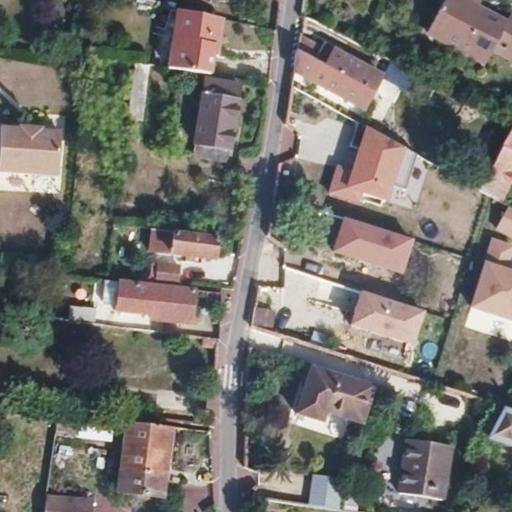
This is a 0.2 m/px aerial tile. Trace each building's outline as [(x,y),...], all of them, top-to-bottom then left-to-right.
[(479,0),(442,0),(437,10),(511,48),(511,17),(508,15),(504,22),(476,8),(479,0)] [(491,50),(511,60),(511,48),(437,10),(425,33),(483,63),(491,50)] [(182,11),(181,16),(165,68),(175,69),(208,74),(210,56),(214,56),(219,19),(182,11)] [(148,65),(165,68),(181,16),(174,15),(148,65)] [(318,42),(316,46),(296,35),(291,65),(311,75),(309,79),(360,106),(377,73),(318,42)] [(131,63),(124,119),(138,121),(145,65),(131,63)] [(203,78),(194,142),(227,147),(235,83),(203,78)] [(318,119),(325,105),(288,85),(280,131),(295,134),(299,109),(318,119)] [(0,144),(55,150),(57,132),(36,130),(36,126),(15,124),(14,128),(0,126),(0,144)] [(474,187),(495,199),(511,167),(511,130),(506,128),(474,187)] [(402,153),(362,139),(346,184),(328,177),(320,197),(358,211),(362,200),(382,207),(402,153)] [(225,161),(227,147),(194,142),(192,157),(225,161)] [(0,170),(52,176),(55,150),(0,144),(0,170)] [(282,175),(285,156),(276,155),(273,174),(282,175)] [(511,211),(506,208),(492,232),(511,243),(511,211)] [(408,244),(337,222),(326,258),(397,279),(408,244)] [(148,228),(146,249),(167,252),(170,231),(155,229),(148,228)] [(170,231),(167,252),(211,257),(214,236),(170,231)] [(511,253),(511,249),(487,241),(464,312),(511,327),(511,277),(505,275),(511,253)] [(178,263),(152,260),(150,279),(176,282),(178,263)] [(149,317),(188,322),(192,289),(123,281),(119,308),(136,311),(137,301),(150,303),(149,317)] [(420,318),(356,297),(345,329),(409,351),(420,318)] [(250,325),(267,330),(273,312),(253,306),(250,325)] [(67,322),(93,323),(93,308),(68,307),(67,322)] [(327,371),(309,365),(304,379),(322,385),(327,371)] [(322,385),(304,379),(293,413),(320,422),(323,412),(360,424),(372,386),(327,371),(322,385)] [(511,410),(506,408),(489,439),(511,446),(511,410)] [(54,414),(52,432),(70,434),(73,416),(54,414)] [(115,491),(161,496),(169,427),(122,421),(115,491)] [(440,445),(397,440),(390,493),(432,500),(440,445)] [(336,511),(342,483),(312,478),(307,508),(335,511),(336,511)] [(87,511),(88,501),(42,497),(39,511),(87,511)]
